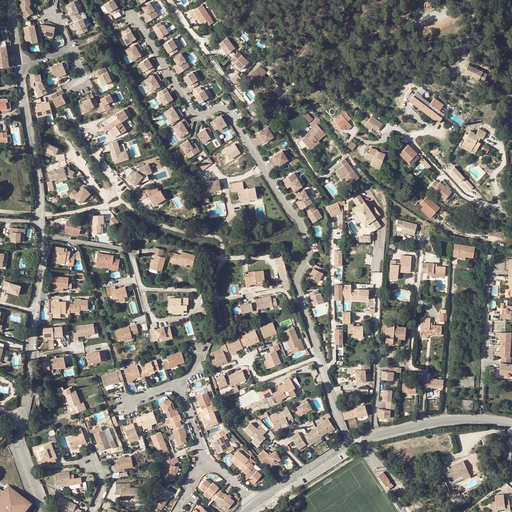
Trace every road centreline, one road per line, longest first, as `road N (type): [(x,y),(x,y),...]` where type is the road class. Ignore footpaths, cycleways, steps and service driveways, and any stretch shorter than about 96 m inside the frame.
road 1 (residential): [(126,0),(191,110),(227,112),(298,219),(307,251),(297,289),(349,443)]
road 2 (unclassified): [(19,65),(41,248),(21,419)]
road 3 (unclassified): [(169,0),(251,112),(277,117),(318,176)]
road 4 (unclassified): [(511,213),(464,196),(398,129),(371,143),(354,136)]
road 5 (unclassified): [(349,443),(422,423),(479,419)]
